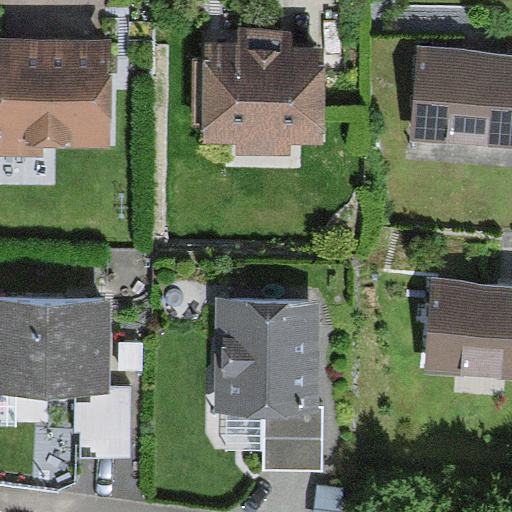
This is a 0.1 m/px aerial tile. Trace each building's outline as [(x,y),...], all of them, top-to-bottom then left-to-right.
[(114,38),(0,37),(0,158),(48,159),(48,151),(113,151),(114,91),(114,38)] [(511,43),(418,37),(411,134),(453,137),(453,130),(486,132),(486,138),(511,139),(511,43)] [(272,40),(209,38),(206,139),(239,140),(239,155),(290,156),(291,140),(327,141),(329,41),(272,40)] [(511,274),(432,270),(426,364),(464,366),(464,356),(503,359),(503,365),(511,365),(511,274)] [(111,294),(0,294),(0,392),(77,392),(78,431),(84,431),(85,459),(132,459),(132,390),(111,390),(111,350),(111,294)] [(321,297),(217,296),(216,410),(264,411),(263,470),(326,471),(327,407),(320,407),(321,297)]
